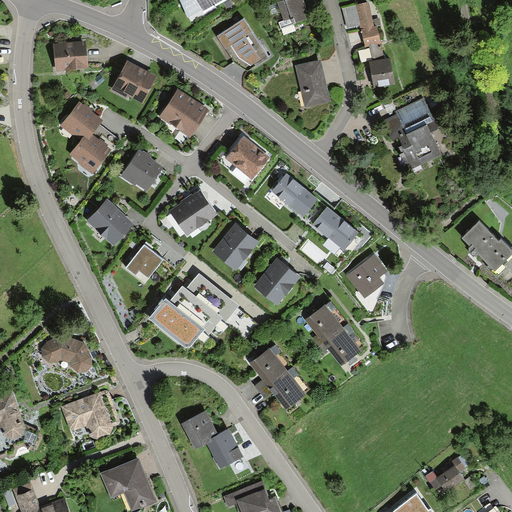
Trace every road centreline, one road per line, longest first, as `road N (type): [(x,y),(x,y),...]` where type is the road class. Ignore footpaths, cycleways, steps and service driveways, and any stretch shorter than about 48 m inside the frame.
road 1 (residential): [(34,0),(21,95),(30,156),(130,377)]
road 2 (residential): [(317,511),(247,404),(216,376),(181,367),(130,377)]
road 3 (residential): [(511,320),(315,160)]
road 4 (residential): [(315,160),(209,78),(127,30)]
road 5 (residential): [(329,0),(351,89),(315,160)]
road 6 (residential): [(130,377),(186,511)]
